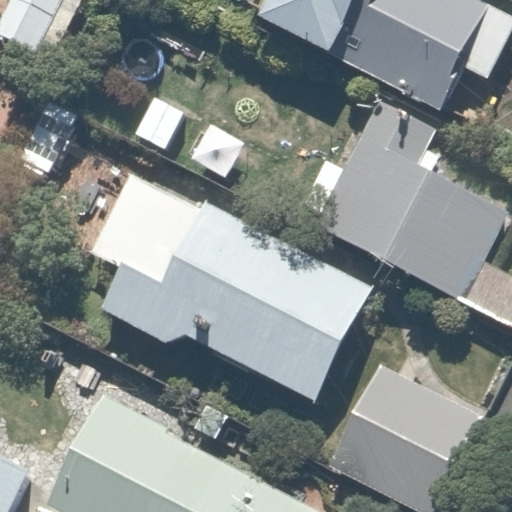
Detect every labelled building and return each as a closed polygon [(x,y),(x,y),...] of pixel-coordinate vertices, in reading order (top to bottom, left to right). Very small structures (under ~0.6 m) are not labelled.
[(78,0),(12,0),(0,22),(0,43),(41,67),(78,0)] [(257,0),(246,24),(437,123),(493,16),(462,0),(257,0)] [(333,159),(302,219),(511,326),(511,218),(430,176),(449,139),(385,106),(353,169),(333,159)] [(43,189),(73,132),(39,114),(17,154),(28,160),(19,176),(43,189)] [(371,292),(131,172),(87,261),(113,275),(93,315),(176,356),(183,342),(314,407),(371,292)] [(427,511),(483,412),(392,361),(326,481),(383,511),(427,511)] [(170,433),(107,400),(50,509),(55,511),(315,511),(168,436),(170,433)]
